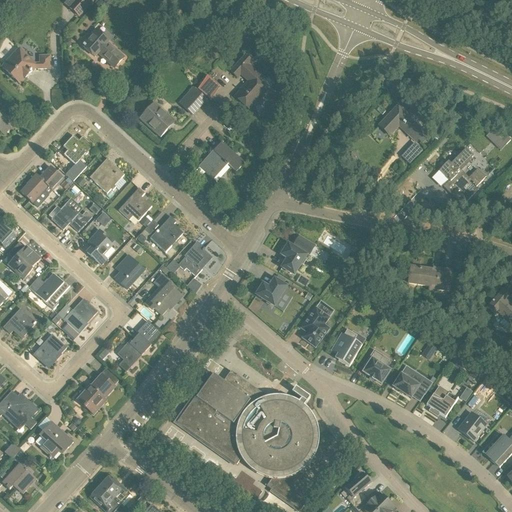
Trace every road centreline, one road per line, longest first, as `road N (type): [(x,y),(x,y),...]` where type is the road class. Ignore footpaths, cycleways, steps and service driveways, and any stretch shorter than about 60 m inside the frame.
road 1 (residential): [(0,197),(118,309),(118,320),(55,389),(43,390),(0,350)]
road 2 (residential): [(242,252),(90,114),(68,114),(15,170)]
road 3 (unclassified): [(511,254),(274,199)]
road 4 (residential): [(511,506),(404,417),(318,380)]
road 5 (unclassified): [(274,199),(359,18)]
road 6 (unclassified): [(106,442),(217,295)]
road 7 (secondary): [(511,88),(359,18)]
road 8 (residential): [(318,380),(422,511)]
road 9 (residential): [(318,380),(217,295)]
